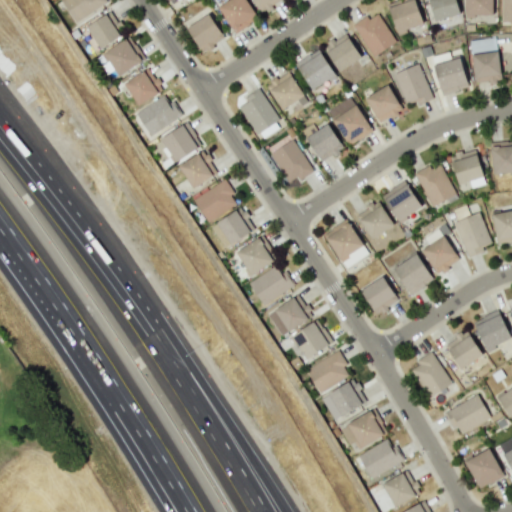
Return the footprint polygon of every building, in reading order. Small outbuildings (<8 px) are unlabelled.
[(60,0),(74,22),(106,2),(104,0),(60,0)] [(226,0),(217,7),(234,32),(257,17),(245,0),(226,0)] [(268,8),(279,0),(251,0),(257,8),(265,4),(268,8)] [(393,0),(386,3),(396,34),(423,25),(414,0),(393,0)] [(428,0),(432,20),(458,15),(454,0),(428,0)] [(493,15),(492,0),(463,0),(464,16),(493,15)] [(501,0),(511,0),(511,26),(509,26),(509,18),(501,18),(501,0)] [(122,35),(108,12),(85,25),(99,49),(122,35)] [(224,38),(207,13),(185,27),(202,52),(224,38)] [(352,24),(372,56),(394,42),(376,14),(368,19),(366,15),(352,24)] [(337,70),(360,59),(346,32),(323,44),(337,70)] [(102,52),(118,76),(144,59),(128,35),(102,52)] [(469,38),(494,35),(496,47),(499,71),(500,70),(501,76),(495,77),(495,80),(488,81),(487,78),(474,80),(474,74),(473,74),(470,51),(471,50),(469,38)] [(311,90),(334,75),(318,49),(294,64),(311,90)] [(431,54),(448,49),(449,56),(458,53),(467,84),(458,87),(458,88),(441,93),(432,61),(433,61),(431,54)] [(392,73),(405,104),(415,100),(417,104),(431,98),(417,63),(392,73)] [(148,67),(123,82),(136,105),(161,90),(148,67)] [(266,82),(279,109),(302,98),(290,71),(266,82)] [(379,123),(402,109),(386,84),(364,97),(379,123)] [(281,126),(259,90),(237,103),(259,139),(281,126)] [(168,104),(162,95),(134,112),(149,135),(181,115),(172,101),(168,104)] [(346,145),(370,132),(351,96),(327,109),(346,145)] [(200,147),(187,122),(160,136),(173,161),(200,147)] [(305,135),(318,161),(342,150),(329,124),(305,135)] [(489,144),(490,144),(490,143),(497,142),(497,139),(506,138),(507,142),(511,141),(511,172),(511,173),(511,169),(492,171),(489,144)] [(288,184),(311,170),(292,139),(269,153),(288,184)] [(190,187),(216,174),(204,150),(178,164),(190,187)] [(430,206),(454,194),(439,163),(429,168),(428,165),(414,172),(430,206)] [(235,204),(229,195),(233,193),(224,179),(192,198),(206,221),(235,204)] [(398,223),(422,209),(405,181),(381,195),(398,223)] [(368,238),(392,227),(378,199),(364,206),(366,209),(357,214),(368,238)] [(254,230),(241,206),(215,221),(228,244),(254,230)] [(497,245),(511,242),(511,209),(490,214),(497,245)] [(482,250),(481,246),(490,242),(478,211),(453,221),(466,256),(482,250)] [(366,255),(348,219),(323,231),(342,267),(366,255)] [(459,260),(442,235),(420,249),(436,274),(459,260)] [(248,274),(274,260),(261,236),(235,249),(248,274)] [(432,279),(415,253),(392,267),(409,294),(432,279)] [(294,284),(285,270),(280,273),(275,264),(247,282),(262,305),(294,284)] [(359,289),(375,314),(397,300),(382,275),(359,289)] [(312,315),(297,293),(266,314),(281,335),(312,315)] [(510,339),(497,310),(472,320),(485,350),(510,339)] [(305,359),(332,341),(316,318),(290,335),(305,359)] [(458,368),(480,357),(467,329),(453,336),(455,340),(446,345),(458,368)] [(451,384),(431,350),(416,360),(418,364),(410,369),(428,397),(451,384)] [(350,375),(338,351),(305,367),(317,391),(350,375)] [(366,402),(354,379),(321,396),(332,419),(366,402)] [(511,385),(496,398),(511,419),(511,385)] [(489,417),(476,394),(444,411),(453,427),(456,425),(461,433),(489,417)] [(386,434),(374,409),(347,421),(358,446),(386,434)] [(511,474),(511,435),(497,442),(511,474)] [(357,454),(370,478),(403,460),(395,444),(390,447),(386,439),(357,454)] [(464,460),(477,489),(503,476),(489,448),(464,460)] [(394,507),(420,492),(407,469),(381,483),(394,507)] [(401,511),(427,511),(422,501),(401,511)]
